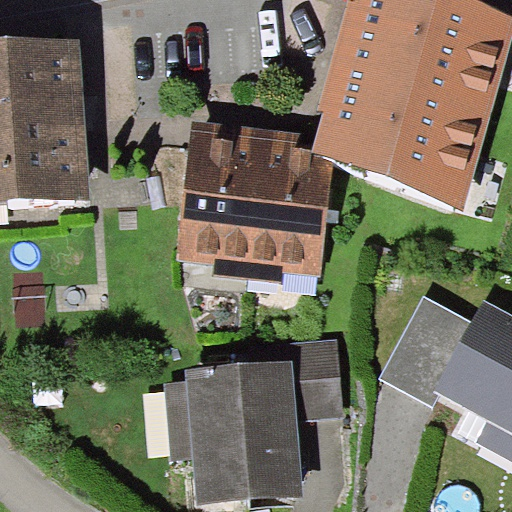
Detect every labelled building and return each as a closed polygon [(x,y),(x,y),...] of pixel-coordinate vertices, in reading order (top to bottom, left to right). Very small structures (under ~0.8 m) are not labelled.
[(511,40),(511,21),(455,0),(356,0),(355,7),(349,6),(318,117),(327,121),(314,159),(335,161),(464,214),(511,40)] [(0,52),(0,212),(92,206),(84,89),(81,47),(0,52)] [(246,281),(264,133),(236,130),(194,125),(178,262),(215,267),(214,277),(246,281)] [(264,133),(246,281),(282,285),(284,274),(321,279),(335,161),(314,159),(316,139),(284,135),(264,133)] [(435,397),(473,326),(424,299),(380,381),(433,411),(440,399),(435,397)] [(511,319),(485,305),(473,326),(435,397),(440,399),(511,438),(511,319)] [(293,367),(297,424),(343,421),(337,341),(272,346),(274,368),(293,367)] [(274,368),(186,375),(187,385),(193,462),(197,511),(304,503),(298,437),(297,424),(293,367),(274,368)] [(193,462),(187,385),(165,386),(170,463),(193,462)]
